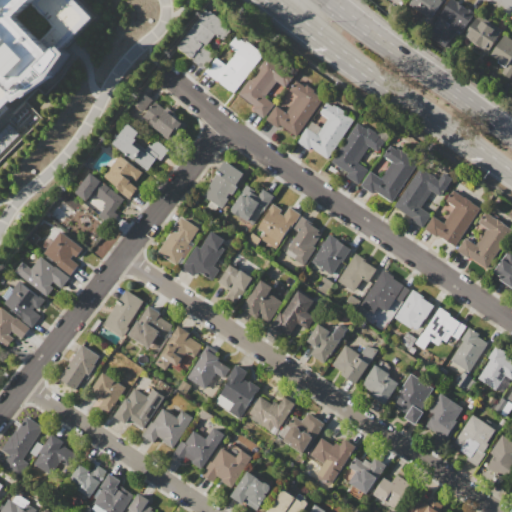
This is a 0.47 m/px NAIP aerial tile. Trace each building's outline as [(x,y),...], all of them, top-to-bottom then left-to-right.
[(0,0),(79,0),(97,18),(68,47),(73,53),(55,79),(22,102),(17,96),(8,105),(10,107),(0,116),(0,0)] [(411,0),(441,0),(429,19),(408,5),(411,0)] [(449,0),(454,0),(474,13),(462,33),(457,29),(446,47),(428,35),(434,26),(444,32),(449,24),(439,17),(449,0)] [(204,9),(208,12),(209,11),(222,20),(221,21),(232,29),(224,41),(215,34),(205,48),(215,55),(205,68),(176,46),(204,9)] [(502,30),(487,53),(483,51),(480,54),(466,45),(463,37),(476,17),(476,18),(478,15),(489,23),(490,22),(502,30)] [(237,35),(245,42),(247,40),(261,51),(259,53),(263,56),(235,92),(218,78),(217,80),(207,72),(207,69),(216,57),(226,65),(237,51),(229,44),(237,35)] [(504,35),(511,40),(511,75),(510,78),(501,72),(505,67),(497,62),(498,60),(491,54),(504,35)] [(238,93),(269,55),(294,75),(284,88),(276,81),(265,96),(275,104),(263,118),(252,109),(254,106),(238,93)] [(297,80),(324,99),(296,137),(279,125),(277,127),(266,119),(276,105),(286,112),(297,96),(289,91),(297,80)] [(140,90),(165,109),(167,106),(176,113),(174,115),(188,125),(174,143),(164,136),(163,137),(154,130),(155,128),(127,106),(140,90)] [(327,102),(332,105),(333,104),(345,112),(345,114),(354,119),(328,158),(310,147),(308,150),(296,142),(306,127),(307,128),(312,121),(321,127),(328,118),(320,112),(327,102)] [(357,122),(367,129),(368,127),(376,133),(379,135),(378,137),(384,141),(377,151),(369,146),(358,162),(369,170),(359,184),(346,176),(348,172),(331,161),(357,122)] [(128,123),(140,132),(137,136),(139,138),(136,142),(145,149),(149,144),(152,146),(156,140),(168,149),(160,160),(157,158),(148,170),(112,143),(128,123)] [(390,145),(396,149),(397,148),(400,150),(401,150),(409,155),(407,156),(418,163),(392,202),(375,190),(373,193),(361,185),(370,170),(381,177),(391,162),(382,156),(390,145)] [(119,155),(144,172),(138,181),(134,178),(130,183),(137,188),(130,198),(114,187),(115,185),(104,177),(119,155)] [(225,160),(244,173),(235,185),(237,186),(222,208),(203,195),(217,173),(216,172),(225,160)] [(419,167),(439,180),(444,172),(453,178),(440,197),(431,191),(420,207),(431,214),(422,227),(410,219),(411,218),(393,206),(419,167)] [(91,173),(124,199),(113,213),(102,205),(105,202),(93,193),(87,200),(76,192),(91,173)] [(246,184),(256,190),(254,193),(257,195),(262,188),(274,196),(264,211),(263,211),(253,225),(229,209),(246,184)] [(453,189),(480,208),(455,247),(438,236),(437,237),(425,228),(433,216),(443,223),(455,205),(446,199),(453,189)] [(97,211),(104,204),(92,193),(85,200),(97,211)] [(272,203),(281,210),(279,213),(283,215),(289,206),(300,214),(293,225),(292,224),(275,249),(253,233),(269,209),(272,203)] [(485,211),(497,219),(504,223),(503,224),(511,230),(486,269),(470,258),(469,258),(457,250),(465,237),(475,244),(486,228),(478,222),(485,211)] [(182,216),(200,228),(191,241),(195,243),(184,259),(181,256),(175,265),(157,252),(182,216)] [(301,216),(312,223),(311,225),(319,230),(317,233),(320,235),(313,246),(315,247),(303,266),(293,260),(296,255),(287,249),(298,231),(293,228),(301,216)] [(60,231),(83,248),(76,256),(74,254),(71,258),(79,264),(70,275),(56,265),(57,263),(44,253),(60,231)] [(212,231),(224,239),(220,245),(225,248),(214,264),(219,267),(218,269),(220,270),(212,281),(200,272),(199,274),(196,273),(194,276),(182,268),(197,246),(200,248),(212,231)] [(329,234),(350,248),(340,262),(339,262),(331,274),(311,261),(329,234)] [(509,249),(511,251),(511,287),(500,279),(501,277),(493,272),(509,249)] [(356,253),(366,260),(365,261),(377,269),(367,284),(361,279),(352,292),(337,281),(356,253)] [(22,261),(31,268),(40,256),(55,267),(55,266),(69,277),(61,288),(53,282),(51,285),(53,287),(46,296),(14,271),(22,261)] [(230,264),(253,279),(240,298),(235,305),(226,298),(231,291),(226,288),(227,287),(219,281),(230,264)] [(382,270),(394,277),(393,278),(409,289),(400,303),(394,299),(386,311),(377,305),(372,314),(359,305),(382,270)] [(261,279),(272,287),(269,292),(282,301),(268,322),(259,315),(257,318),(242,307),(261,279)] [(20,280),(23,283),(22,283),(39,296),(39,295),(45,300),(38,309),(35,307),(33,309),(41,316),(31,328),(19,318),(21,316),(4,303),(7,300),(1,295),(8,286),(12,289),(20,280)] [(126,289),(146,302),(137,316),(134,313),(125,326),(129,329),(124,337),(104,324),(126,289)] [(412,289),(424,297),(423,298),(434,305),(424,319),(417,329),(412,326),(410,328),(394,317),(412,289)] [(299,290),(314,300),(306,311),(307,312),(308,311),(314,315),(313,315),(315,317),(307,329),(298,323),(287,338),(270,327),(280,312),(282,314),(299,290)] [(150,305),(161,312),(159,316),(172,324),(170,327),(171,328),(166,336),(165,335),(164,337),(159,334),(149,348),(129,334),(138,320),(139,321),(150,305)] [(439,307),(450,314),(449,315),(466,326),(450,350),(440,344),(438,347),(430,342),(424,351),(414,345),(439,307)] [(0,310),(2,308),(15,318),(16,317),(30,327),(21,338),(12,331),(9,334),(14,338),(7,347),(0,341),(0,310)] [(348,328),(324,363),(310,354),(315,346),(307,341),(319,323),(334,333),(339,326),(340,327),(342,324),(348,328)] [(179,325),(191,332),(188,335),(203,345),(194,358),(186,352),(177,366),(171,362),(165,370),(155,363),(170,341),(168,340),(179,325)] [(469,327),(489,341),(467,371),(450,359),(454,353),(450,350),(459,337),(461,338),(469,327)] [(82,344),(100,356),(94,364),(95,365),(89,375),(86,373),(75,390),(59,379),(82,344)] [(378,349),(354,386),(338,376),(342,371),(332,365),(345,344),(360,354),(366,345),(378,349)] [(496,345),(506,352),(504,354),(511,360),(511,377),(511,379),(505,375),(494,391),(476,378),(490,359),(487,357),(496,345)] [(206,348),(220,358),(218,360),(230,368),(224,378),(215,372),(205,388),(187,376),(206,348)] [(236,364),(247,371),(243,378),(248,382),(250,380),(260,387),(253,397),(239,418),(228,410),(233,403),(219,394),(229,379),(227,378),(236,364)] [(374,364),(390,374),(388,376),(399,383),(385,404),(378,399),(377,401),(368,395),(371,392),(361,385),(374,364)] [(103,372),(126,387),(115,404),(114,403),(110,410),(100,404),(103,400),(97,396),(98,394),(91,390),(103,372)] [(411,373),(419,379),(420,377),(429,384),(428,385),(433,388),(424,402),(428,404),(423,411),(424,412),(415,425),(405,418),(407,413),(394,405),(401,393),(399,392),(411,373)] [(511,380),(502,396),(511,402),(511,380)] [(134,388),(151,398),(146,406),(154,411),(142,431),(127,422),(126,424),(114,416),(126,397),(128,399),(134,388)] [(440,392),(463,408),(455,420),(456,421),(451,429),(453,431),(447,440),(435,432),(434,433),(425,426),(434,413),(428,410),(440,392)] [(259,396),(272,404),(274,401),(278,404),(284,396),(296,404),(275,435),(260,425),(262,422),(248,413),(259,396)] [(501,397),(511,403),(511,405),(505,417),(493,410),(501,397)] [(193,417),(174,449),(157,438),(154,443),(142,435),(151,422),(153,423),(163,408),(178,417),(182,410),(193,417)] [(307,412),(325,424),(306,451),(305,450),(302,454),(283,440),(284,438),(280,435),(293,415),(302,421),(307,412)] [(473,414),(496,430),(487,443),(488,444),(483,452),(486,454),(477,467),(466,459),(468,456),(459,450),(461,446),(454,442),(473,414)] [(27,415),(44,427),(14,473),(1,464),(8,454),(1,450),(15,429),(17,430),(27,415)] [(226,434),(203,470),(191,463),(193,461),(185,456),(183,460),(172,454),(181,441),(185,443),(193,430),(206,439),(214,427),(226,434)] [(51,434),(63,441),(61,444),(75,454),(67,467),(59,461),(51,473),(34,463),(41,453),(39,452),(51,434)] [(502,435),(511,442),(511,457),(508,463),(511,465),(511,472),(503,485),(484,472),(496,455),(491,451),(502,435)] [(321,437),(333,445),(335,442),(340,445),(345,439),(356,447),(329,486),(314,476),(323,463),(310,454),(321,437)] [(252,457),(231,488),(221,481),(222,479),(217,476),(213,482),(201,474),(210,461),(212,462),(222,447),(236,457),(241,449),(252,457)] [(355,457),(363,463),(365,459),(371,463),(375,458),(386,465),(366,494),(348,482),(355,472),(348,467),(355,457)] [(79,463),(88,470),(90,468),(93,470),(97,465),(106,470),(101,478),(102,478),(89,497),(66,482),(79,463)] [(248,471),(250,473),(251,472),(258,476),(257,477),(265,483),(265,482),(271,486),(270,486),(271,489),(267,495),(268,495),(257,511),(245,503),(243,504),(231,496),(248,471)] [(109,473),(120,480),(118,484),(133,494),(126,504),(127,504),(121,511),(106,511),(94,503),(103,489),(100,487),(109,473)] [(372,494),(384,478),(391,482),(397,474),(415,487),(397,511),(372,494)] [(267,511),(283,489),(302,502),(303,500),(306,499),(308,501),(309,503),(302,511),(267,511)] [(138,493),(150,500),(147,504),(153,508),(151,511),(152,511),(127,511),(129,509),(128,508),(138,493)] [(17,494),(29,502),(27,505),(37,511),(36,511),(0,511),(0,504),(1,503),(3,505),(7,499),(12,502),(17,494)] [(411,511),(412,511),(411,510),(419,500),(424,504),(426,502),(429,504),(434,498),(444,505),(439,511),(440,511),(411,511)] [(323,511),(325,509),(311,502),(305,511),(323,511)]
